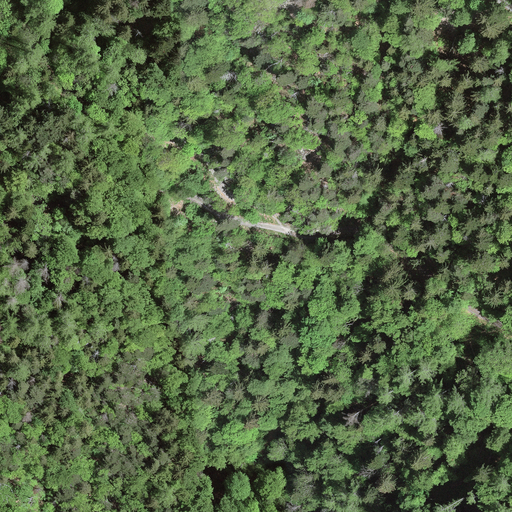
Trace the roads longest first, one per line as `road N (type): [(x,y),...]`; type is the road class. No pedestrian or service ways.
road 1 (track): [(511,331),(459,302),(369,233),(295,233),(224,217),(192,196),(128,187),(59,207),(0,195)]
road 2 (track): [(283,228),(280,219),(235,200),(194,150),(122,105)]
